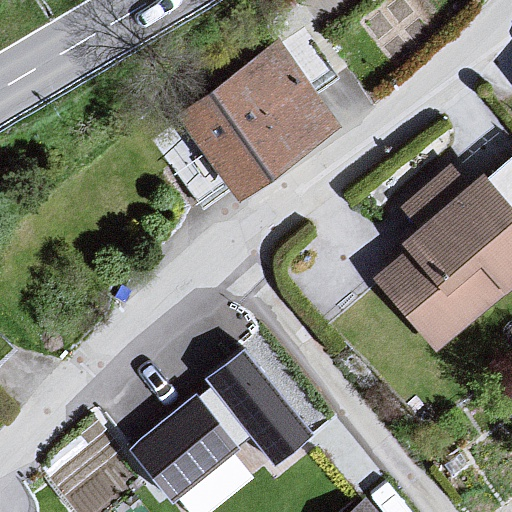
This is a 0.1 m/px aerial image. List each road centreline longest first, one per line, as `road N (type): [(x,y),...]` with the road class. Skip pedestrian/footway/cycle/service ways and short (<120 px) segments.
road 1 (residential): [(0,476),(211,261),(400,122),(511,11)]
road 2 (secondary): [(150,0),(0,89)]
